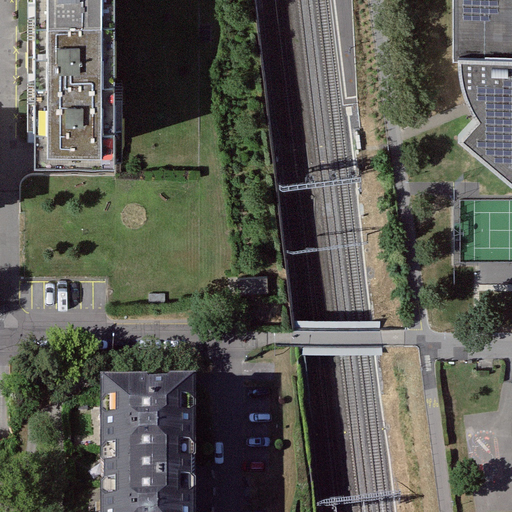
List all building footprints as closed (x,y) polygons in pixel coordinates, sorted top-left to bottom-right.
[(123,70),(123,0),(32,0),(33,71),(123,70)] [(511,0),(454,0),(454,61),(465,61),(464,68),(467,86),(473,101),(480,114),(457,136),(511,183),(511,182),(511,0)] [(124,143),(123,70),(33,71),(33,144),(124,143)] [(194,402),(102,401),(101,490),(193,490),(194,402)] [(193,511),(193,490),(101,490),(101,511),(193,511)]
